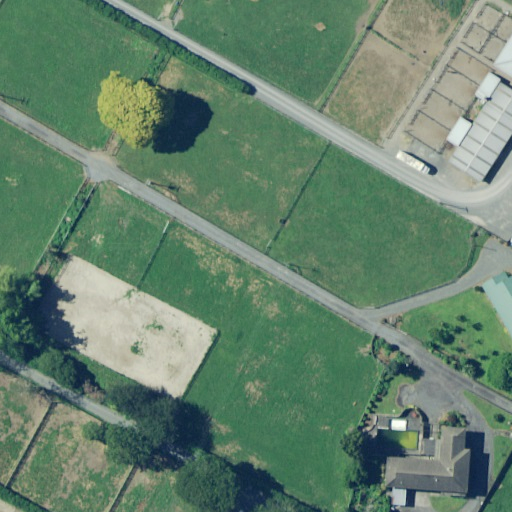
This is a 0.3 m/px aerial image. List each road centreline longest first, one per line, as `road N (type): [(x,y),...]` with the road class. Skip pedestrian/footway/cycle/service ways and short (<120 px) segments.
road 1 (track): [(93,0),(467,206),(511,163)]
road 2 (unknown): [(0,108),(356,319)]
